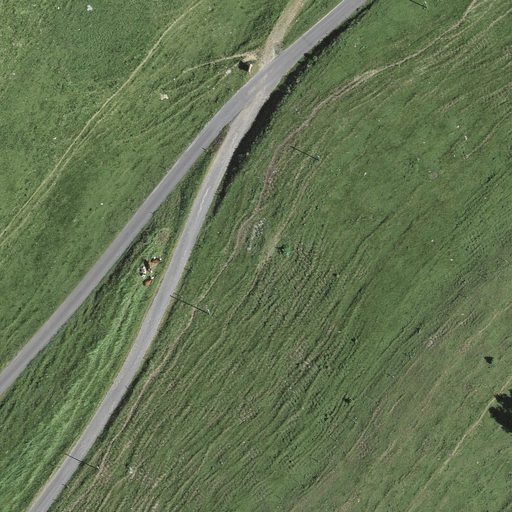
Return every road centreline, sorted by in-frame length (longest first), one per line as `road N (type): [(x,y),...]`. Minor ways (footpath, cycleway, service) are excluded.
road 1 (unclassified): [(356,0),(225,115),(0,385)]
road 2 (track): [(37,511),(125,376),(263,81)]
